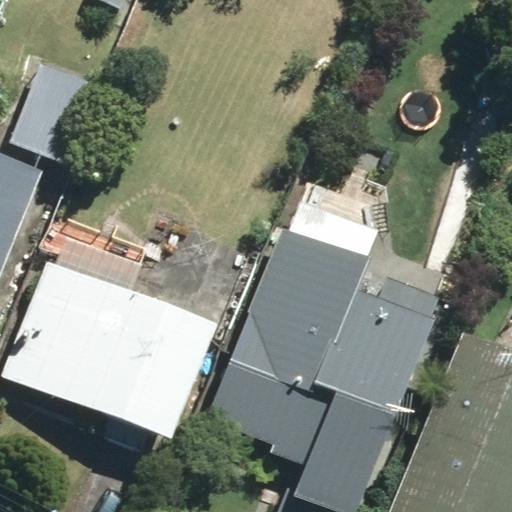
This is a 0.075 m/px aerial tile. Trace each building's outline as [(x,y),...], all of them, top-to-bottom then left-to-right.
[(125,0),(81,0),(76,11),(111,29),(125,0)] [(43,65),(2,140),(56,170),(98,95),(43,65)] [(0,167),(0,265),(39,187),(0,167)] [(374,275),(357,265),(293,235),(210,414),(307,458),(281,511),(348,511),(444,306),(374,275)] [(161,447),(210,324),(51,261),(2,384),(161,447)] [(488,511),(495,499),(511,507),(511,345),(510,350),(471,331),(382,511),(488,511)]
